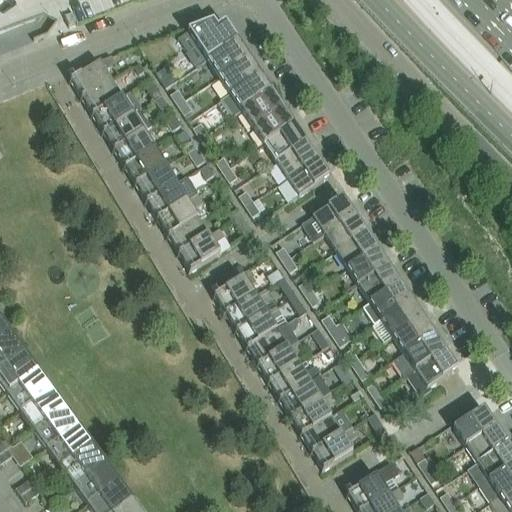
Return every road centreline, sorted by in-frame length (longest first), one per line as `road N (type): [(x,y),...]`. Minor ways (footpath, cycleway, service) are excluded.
road 1 (residential): [(511,376),(260,0)]
road 2 (unclassified): [(511,179),(333,0)]
road 3 (residential): [(195,0),(0,74)]
road 4 (secondary): [(375,0),(511,139)]
